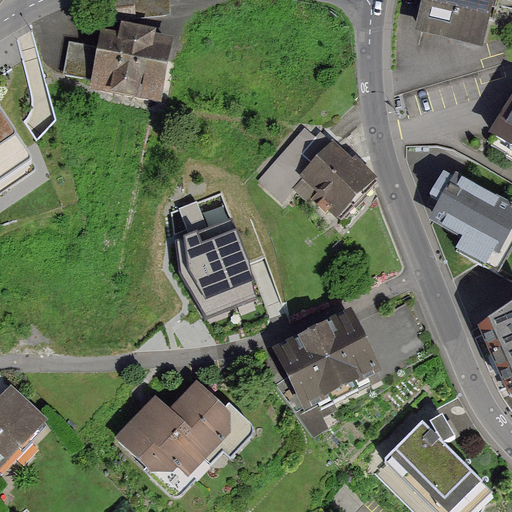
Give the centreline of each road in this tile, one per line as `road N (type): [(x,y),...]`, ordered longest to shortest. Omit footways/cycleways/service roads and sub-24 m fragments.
road 1 (residential): [(426,269),(245,347),(87,364),(0,364)]
road 2 (residential): [(374,0),(375,123),(426,269)]
road 3 (residential): [(426,269),(477,387),(511,439)]
